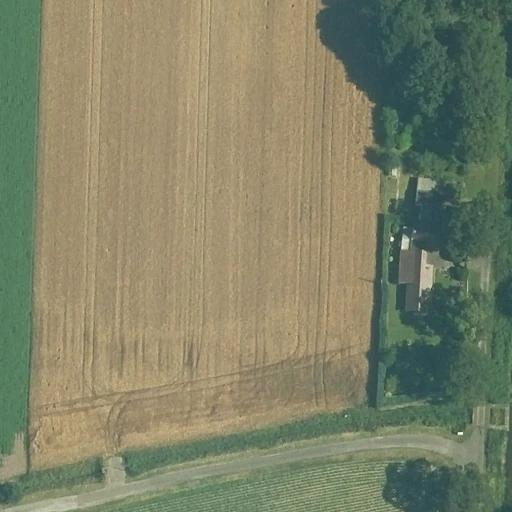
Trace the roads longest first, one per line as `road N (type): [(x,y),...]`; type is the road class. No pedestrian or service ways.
road 1 (unclassified): [(460,460),(479,432),(484,0)]
road 2 (unclassified): [(460,460),(418,444),(377,444),(13,511)]
